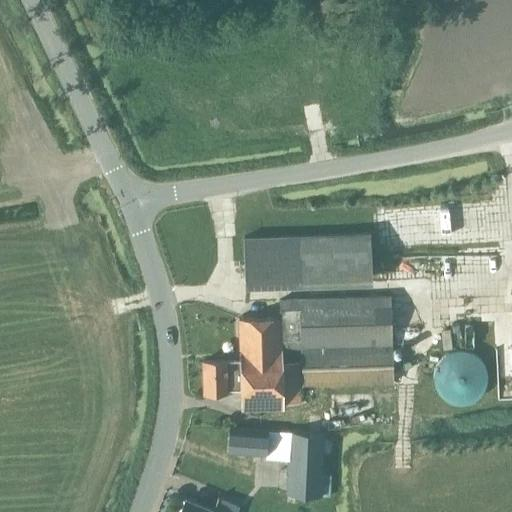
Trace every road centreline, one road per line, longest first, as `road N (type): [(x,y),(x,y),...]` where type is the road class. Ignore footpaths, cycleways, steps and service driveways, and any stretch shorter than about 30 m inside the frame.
road 1 (tertiary): [(133,199),(511,133)]
road 2 (tertiary): [(141,511),(169,423),(170,392),(164,316),(133,199)]
road 3 (unknown): [(427,314),(472,308),(499,281),(510,247),(511,133)]
road 4 (tertiary): [(133,199),(30,0)]
